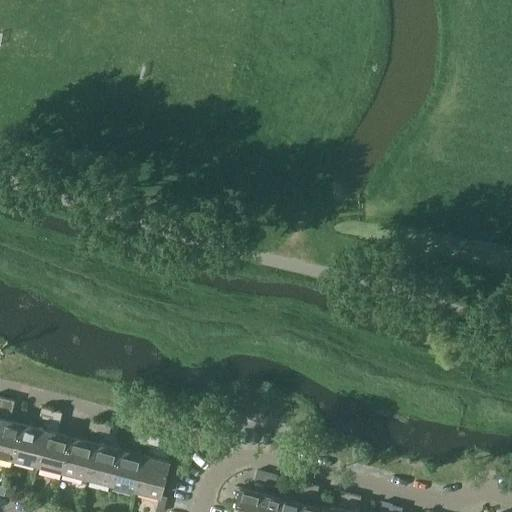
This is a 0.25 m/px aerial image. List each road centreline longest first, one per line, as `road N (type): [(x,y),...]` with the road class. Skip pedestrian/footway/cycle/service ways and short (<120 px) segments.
road 1 (residential): [(472,492),(454,502),(282,460),(241,455),(225,462)]
road 2 (residential): [(225,462),(188,432),(0,383)]
